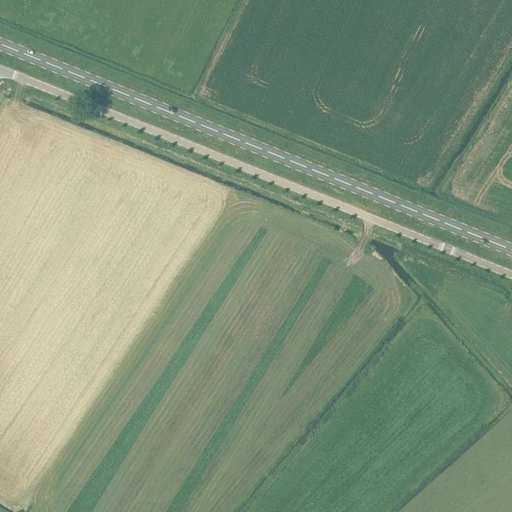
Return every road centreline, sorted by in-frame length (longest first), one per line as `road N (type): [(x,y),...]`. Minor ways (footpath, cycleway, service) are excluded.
road 1 (secondary): [(511,250),(0,45)]
road 2 (unclassified): [(511,274),(0,70)]
